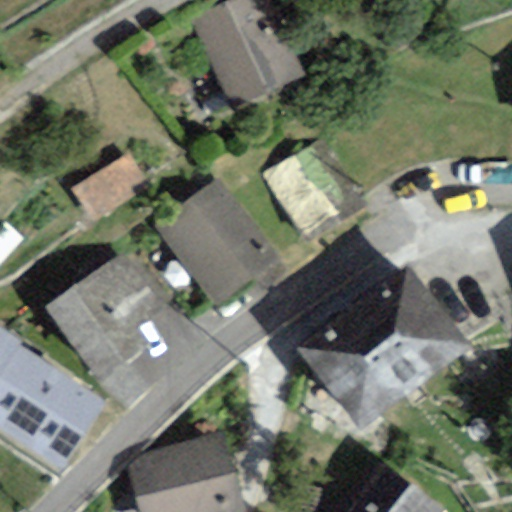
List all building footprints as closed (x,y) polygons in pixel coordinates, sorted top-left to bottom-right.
[(270,0),(239,0),(193,21),(232,109),(305,77),(270,0)] [(320,139),(261,177),(306,244),(366,206),(320,139)] [(126,153),(70,190),(94,227),(150,190),(126,153)] [(218,178),(154,228),(217,308),(281,257),(218,178)] [(161,308),(121,254),(46,309),(101,383),(151,346),(136,326),(161,308)] [(409,264),(295,351),(359,434),(473,347),(409,264)] [(21,343),(0,329),(0,433),(60,473),(105,404),(18,347),(21,343)] [(243,511),(222,435),(128,459),(137,511),(243,511)] [(440,511),(384,466),(345,511),(440,511)]
